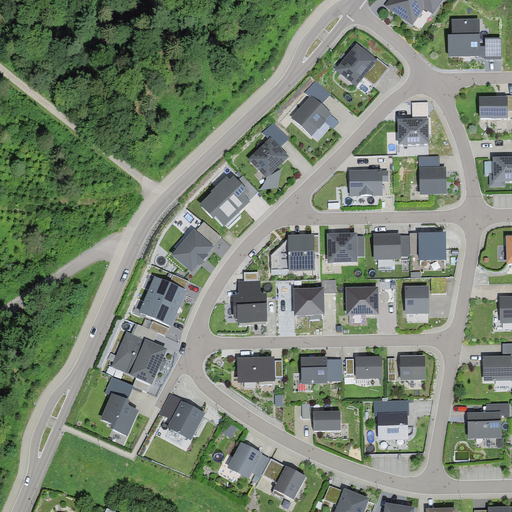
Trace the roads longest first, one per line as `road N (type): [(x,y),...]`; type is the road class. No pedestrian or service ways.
road 1 (residential): [(83,367),(135,242),(165,200),(291,81)]
road 2 (residential): [(195,359),(200,378),(263,426),(377,477),(432,487)]
road 3 (residential): [(197,343),(456,339)]
road 4 (track): [(0,66),(165,200)]
road 5 (residential): [(290,208),(308,218),(477,216)]
road 6 (residential): [(428,79),(374,120),(290,208)]
road 7 (residential): [(290,208),(226,270),(197,343)]
road 8 (track): [(177,0),(47,103)]
road 9 (residential): [(456,339),(432,487)]
road 10 (residential): [(428,79),(451,110),(477,216)]
road 11 (residential): [(83,367),(45,419),(34,479)]
road 12 (residential): [(477,216),(456,339)]
road 13 (residential): [(34,479),(83,367)]
